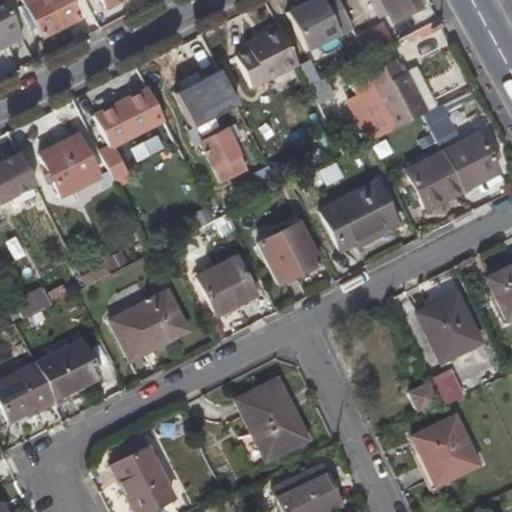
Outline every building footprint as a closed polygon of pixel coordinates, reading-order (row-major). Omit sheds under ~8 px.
[(17,0),(38,39),(57,29),(42,0),(17,0)] [(42,0),(57,29),(76,19),(65,0),(42,0)] [(96,0),(102,11),(122,0),(96,0)] [(336,0),(312,0),(285,14),(305,52),(351,29),(336,0)] [(378,0),(391,24),(422,8),(416,0),(378,0)] [(0,39),(16,32),(0,1),(0,39)] [(248,90),(296,66),(276,28),(258,36),(260,43),(245,50),(231,57),(248,90)] [(364,54),(378,48),(370,34),(357,40),(364,54)] [(192,70),(212,61),(199,35),(180,45),(192,70)] [(258,36),(242,44),(245,50),(260,43),(258,36)] [(341,49),(347,62),(364,54),(357,40),(341,49)] [(393,61),(361,76),(361,78),(389,132),(426,113),(405,72),(404,70),(400,74),(393,61)] [(405,72),(426,113),(435,108),(415,68),(405,72)] [(346,103),(366,144),(368,143),(389,132),(361,78),(355,82),(362,94),(346,103)] [(332,97),(323,79),(306,87),(315,105),(332,97)] [(166,165),(167,167),(181,159),(171,137),(146,88),(89,117),(100,142),(105,151),(110,150),(129,140),(132,147),(152,137),(157,148),(166,165)] [(225,129),(218,132),(206,108),(190,116),(196,125),(185,132),(192,145),(195,143),(208,170),(220,164),(226,175),(242,166),(225,129)] [(195,163),(179,132),(171,137),(181,159),(186,168),(195,163)] [(402,172),(422,211),(496,173),(477,134),(402,172)] [(58,199),(95,180),(73,136),(35,154),(58,199)] [(105,151),(100,142),(92,147),(113,186),(125,179),(110,150),(105,151)] [(152,173),(166,165),(157,148),(144,155),(152,173)] [(0,211),(32,196),(12,156),(0,162),(0,211)] [(251,174),(262,197),(277,189),(266,167),(251,174)] [(316,212),(337,253),(394,224),(371,183),(316,212)] [(206,206),(214,221),(226,215),(231,212),(226,204),(221,207),(217,200),(206,206)] [(254,246),(276,285),(316,265),(295,225),(254,246)] [(193,278),(213,318),(254,297),(234,257),(193,278)] [(484,281),(503,322),(511,317),(511,260),(494,269),(496,274),(484,281)] [(14,309),(20,321),(64,297),(60,287),(14,309)] [(106,322),(128,363),(186,333),(164,292),(106,322)] [(413,316),(437,364),(480,342),(454,294),(413,316)] [(14,309),(6,313),(12,325),(20,321),(14,309)] [(95,379),(78,341),(32,364),(51,402),(95,379)] [(0,380),(0,412),(6,425),(51,402),(32,364),(0,380)] [(232,402),(262,464),(299,446),(290,425),(297,422),(276,379),(232,402)] [(407,395),(414,411),(433,402),(425,385),(407,395)] [(439,493),(436,485),(475,465),(452,418),(409,438),(416,453),(406,458),(427,497),(439,493)] [(299,446),(307,441),(297,422),(290,425),(299,446)] [(129,511),(145,511),(171,499),(146,449),(107,468),(129,511)] [(280,511),(326,511),(338,506),(320,467),(270,490),(280,511)]
